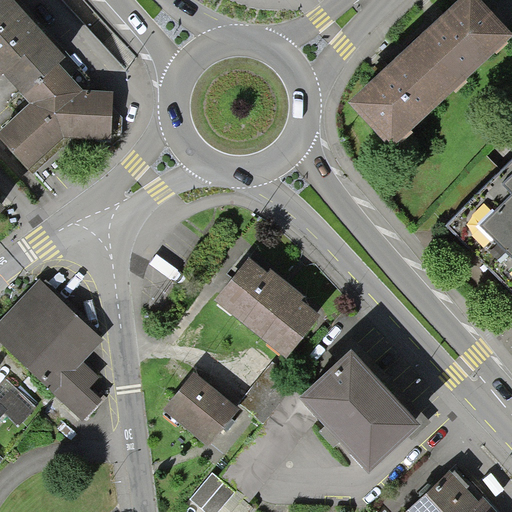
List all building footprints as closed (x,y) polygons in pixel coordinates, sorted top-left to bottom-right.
[(0,0),(0,72),(29,101),(0,127),(0,140),(31,171),(70,136),(113,138),(113,90),(85,90),(67,71),(62,67),(71,59),(32,19),(13,0),(0,0)] [(510,35),(479,0),(456,0),(432,21),(390,59),(348,96),(389,142),(510,35)] [(511,161),(451,224),(511,282),(511,161)] [(252,252),(215,298),(288,356),(324,311),(252,252)] [(101,337),(36,281),(0,322),(0,341),(81,412),(97,393),(87,384),(94,375),(79,362),(80,361),(101,337)] [(420,424),(353,351),(303,397),(370,470),(420,424)] [(198,370),(166,407),(210,445),(242,408),(198,370)] [(492,511),(455,472),(412,511),(492,511)] [(214,474),(193,499),(209,511),(216,511),(234,491),(214,474)]
